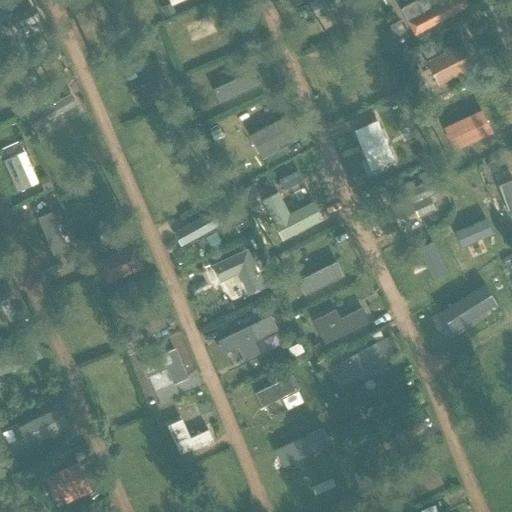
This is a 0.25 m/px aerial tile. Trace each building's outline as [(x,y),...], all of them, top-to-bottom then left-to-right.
[(412,0),(397,8),(411,36),(467,7),(463,0),(412,0)] [(130,67),(144,99),(170,87),(157,55),(130,67)] [(67,90),(47,101),(43,93),(19,106),(30,128),(74,106),(67,90)] [(348,129),(366,171),(391,160),(374,118),(348,129)] [(0,148),(0,158),(13,192),(40,182),(23,139),(0,148)] [(511,180),(511,178),(497,182),(509,221),(511,220),(511,180)] [(446,226),(459,265),(488,255),(475,217),(446,226)] [(94,260),(104,281),(142,264),(132,242),(94,260)] [(246,248),(205,263),(211,281),(253,266),(246,248)] [(0,282),(0,303),(11,299),(3,281),(0,282)] [(369,319),(360,303),(341,313),(336,304),(310,319),(323,344),(369,319)] [(157,310),(130,321),(136,335),(163,325),(157,310)] [(268,313),(214,338),(221,353),(234,347),(240,359),(256,352),(250,339),(275,327),(268,313)] [(327,361),(334,378),(392,353),(385,336),(327,361)] [(0,373),(38,359),(31,338),(0,349),(0,373)] [(174,345),(133,362),(139,376),(161,367),(167,383),(187,375),(174,345)] [(253,388),(265,415),(302,399),(290,372),(253,388)] [(21,452),(63,426),(47,402),(6,428),(21,452)] [(213,440),(208,425),(185,434),(178,416),(163,422),(176,455),(213,440)] [(282,509),(327,488),(322,477),(277,497),(282,509)]
